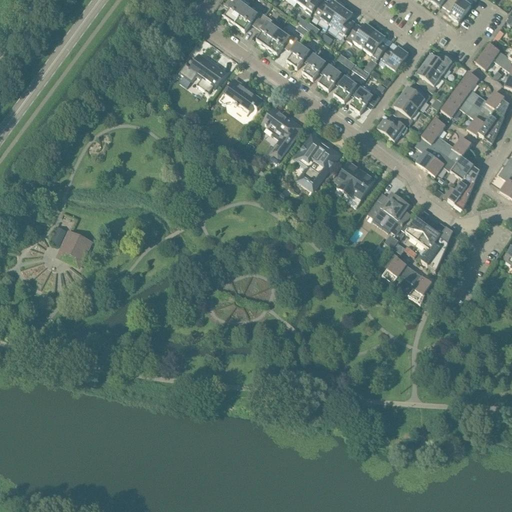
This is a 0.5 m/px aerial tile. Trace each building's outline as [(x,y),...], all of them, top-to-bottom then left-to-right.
[(232,27),(233,26),(234,27),(246,11),(240,7),(242,1),(239,0),(229,0),(225,6),(231,10),(224,20),(229,23),(228,24),(230,26),(232,27)] [(300,0),(297,5),(306,11),(305,13),(311,17),(322,1),(319,0),(300,0)] [(446,12),(454,0),(432,0),(430,3),(439,10),(439,11),(441,8),(446,12)] [(454,0),(446,12),(451,15),(448,19),(448,20),(449,19),(458,26),(471,8),(462,1),(462,0),(454,0)] [(330,28),(343,10),(333,4),(334,3),(333,3),(330,7),(325,3),(314,19),(319,24),(321,22),(330,28)] [(343,10),(330,28),(339,35),(338,37),(343,41),(355,25),(350,21),(353,17),(352,16),(352,17),(343,10)] [(239,32),(240,31),(245,35),(252,25),(257,29),(265,18),(256,12),(252,15),(246,11),(234,27),(236,28),(235,29),(237,31),(239,32)] [(265,50),(265,49),(267,50),(278,34),(272,30),(274,24),(265,18),(257,29),(263,33),(256,43),(261,46),(261,47),(262,49),(265,50)] [(308,24),(305,30),(310,33),(313,28),(308,24)] [(363,52),(375,34),(366,27),(366,26),(363,31),(358,27),(346,43),(352,47),(353,45),(363,52)] [(304,30),(300,36),(304,39),(308,34),(304,30)] [(272,55),(272,54),(277,58),(284,48),(290,52),(298,41),(289,35),(284,38),(278,34),(267,50),(268,51),(268,52),(269,54),(272,55)] [(375,34),(363,52),(372,58),(370,60),(376,64),(388,48),(382,45),(386,40),(385,40),(375,34)] [(475,66),(485,74),(493,63),(501,69),(507,60),(489,47),(475,66)] [(314,59),(317,55),(309,49),(304,53),(298,48),(286,64),(297,72),(304,62),(309,66),(314,59)] [(390,50),(379,66),(385,70),(386,68),(396,75),(408,57),(399,50),(399,49),(395,54),(390,50)] [(423,67),(441,80),(448,71),(450,72),(454,67),(438,55),(434,60),(430,57),(430,58),(423,67)] [(199,58),(190,70),(186,68),(187,66),(186,66),(179,77),(180,76),(192,84),(196,79),(200,82),(196,88),(208,97),(213,90),(215,92),(226,76),(199,58)] [(329,71),(333,66),(324,60),(320,64),(314,59),(309,66),(302,76),(313,83),(320,74),(325,77),(329,71)] [(507,60),(501,69),(510,76),(504,90),(511,93),(511,63),(508,61),(509,61),(507,60)] [(350,64),(346,69),(351,72),(355,67),(354,66),(350,64)] [(441,80),(423,67),(417,77),(416,76),(416,77),(420,80),(417,85),(433,96),(437,91),(435,89),(441,80)] [(367,68),(364,72),(369,76),(372,72),(367,68)] [(325,77),(318,87),(319,88),(318,88),(320,90),(322,91),(323,90),(328,95),(335,85),(340,88),(345,82),(348,77),(340,71),(336,75),(329,71),(325,77)] [(359,77),(365,82),(369,77),(362,72),(359,77)] [(373,72),(370,77),(375,81),(375,80),(378,77),(373,72)] [(479,83),(469,75),(455,95),(473,108),(479,99),(471,93),(479,83)] [(235,82),(219,104),(224,108),(232,107),(232,106),(248,117),(253,110),(257,113),(264,104),(241,87),(241,86),(235,82)] [(340,88),(333,98),(335,99),(334,100),(336,101),(338,102),(339,102),(344,106),(351,96),(356,99),(361,93),(364,89),(356,83),(351,86),(345,82),(340,88)] [(380,86),(376,92),(381,95),(385,90),(380,86)] [(400,100),(418,112),(425,103),(427,105),(431,99),(415,88),(411,93),(407,89),(406,90),(407,90),(400,100)] [(356,99),(349,109),(350,110),(350,111),(351,113),(354,113),(360,117),(367,107),(372,111),(380,100),(371,94),(367,98),(361,93),(356,99)] [(503,103),(503,104),(505,101),(495,94),(487,104),(479,99),(473,108),(490,121),(503,103)] [(466,117),(473,108),(455,95),(441,114),(451,121),(458,111),(466,117)] [(418,112),(400,100),(393,109),(397,112),(393,117),(409,129),(413,123),(412,122),(418,112)] [(503,103),(490,121),(478,138),(492,148),(509,108),(503,104),(503,103)] [(466,133),(476,140),(478,138),(490,121),(473,108),(466,117),(474,122),(466,133)] [(273,111),(263,126),(274,134),(272,137),(280,143),(274,151),(272,149),(266,158),(276,165),(275,167),(276,167),(299,134),(302,131),(293,125),(273,111)] [(384,123),(377,132),(395,145),(401,136),(403,137),(407,131),(392,120),(388,125),(384,122),(383,122),(384,123)] [(439,154),(446,145),(438,139),(445,128),(435,121),(421,141),(439,154)] [(302,151),(303,153),(297,162),(309,170),(304,177),(304,179),(304,181),(304,182),(305,183),(314,190),(327,171),(330,171),(338,159),(338,157),(313,139),(311,139),(302,151)] [(471,147),(461,140),(454,150),(446,145),(439,154),(457,166),(461,161),(471,147)] [(423,156),(415,166),(425,173),(439,154),(421,141),(415,150),(423,156)] [(439,154),(425,173),(435,180),(442,170),(450,175),(457,166),(439,154)] [(457,166),(450,175),(462,184),(463,185),(473,170),(461,161),(457,166)] [(341,185),(337,191),(351,201),(348,205),(355,211),(375,183),(360,172),(349,165),(347,168),(337,182),(341,185)] [(511,197),(511,174),(504,169),(498,178),(506,184),(499,195),(509,201),(511,197)] [(462,214),(480,175),(473,170),(463,185),(462,184),(456,193),(448,204),(462,214)] [(448,204),(456,193),(451,189),(443,200),(448,204)] [(383,197),(368,218),(374,221),(372,224),(388,236),(390,234),(395,237),(410,217),(405,214),(409,208),(392,196),(388,201),(383,197)] [(417,245),(428,230),(415,221),(409,229),(405,236),(417,245)] [(406,227),(401,233),(405,236),(409,229),(406,227)] [(57,229),(51,243),(60,248),(67,233),(57,229)] [(81,236),(91,241),(95,234),(85,229),(81,236)] [(417,245),(429,253),(430,254),(440,239),(428,230),(417,245)] [(430,254),(429,253),(421,265),(435,275),(453,236),(446,231),(440,239),(430,254)] [(90,245),(70,235),(59,259),(79,269),(90,245)] [(391,254),(377,273),(384,278),(396,261),(397,259),(391,254)] [(382,280),(392,288),(399,277),(415,289),(408,299),(420,308),(426,295),(432,287),(396,261),(384,278),(382,280)]
